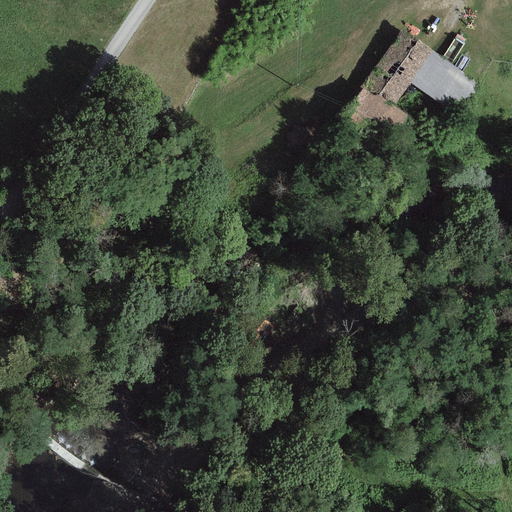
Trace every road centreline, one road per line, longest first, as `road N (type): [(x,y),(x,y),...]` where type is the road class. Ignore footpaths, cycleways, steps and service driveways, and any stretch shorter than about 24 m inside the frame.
road 1 (track): [(511,321),(238,412),(154,510)]
road 2 (unclassified): [(143,0),(5,192)]
